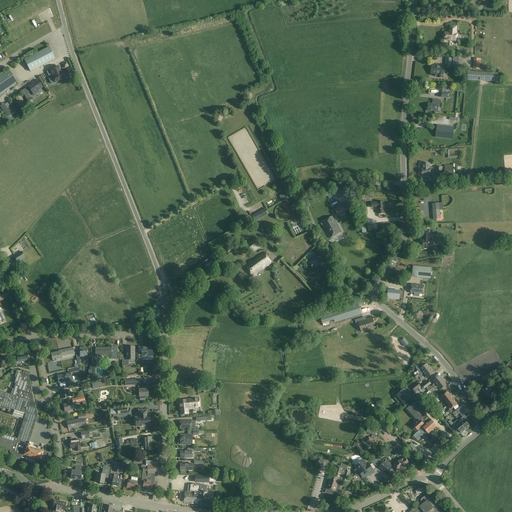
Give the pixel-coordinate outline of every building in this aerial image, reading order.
[(444,40),(456,41),(457,34),(456,34),(457,27),(450,26),(450,33),(445,32),(444,40)] [(31,72),(55,59),(49,47),(25,60),(31,72)] [(453,57),(452,70),(461,71),(462,58),(453,57)] [(432,68),(431,75),(439,76),(439,78),(443,78),(445,66),(433,65),(432,68)] [(62,73),(58,66),(50,70),(47,72),(50,78),(49,79),(51,84),(55,82),(55,83),(64,78),(62,73)] [(0,93),(17,82),(9,70),(0,76),(0,93)] [(467,71),(466,80),(498,82),(498,73),(467,71)] [(38,90),(43,87),(38,80),(28,87),(35,96),(40,92),(38,90)] [(436,108),(440,108),(441,100),(433,100),(432,104),(429,104),(428,111),(436,111),(436,108)] [(445,138),(450,139),(452,139),(453,132),(454,128),(437,126),(436,137),(441,137),(445,138)] [(422,163),(422,165),(422,176),(430,175),(430,163),(422,163)] [(453,166),(445,166),(445,175),(453,175),(453,166)] [(375,221),(376,216),(375,213),(375,210),(378,209),(372,209),(371,207),(371,205),(370,200),(367,200),(367,205),(369,211),(369,215),(371,221),(375,221)] [(372,208),(378,207),(379,214),(384,213),(384,202),(372,203),(372,208)] [(349,204),(344,206),(343,206),(335,210),(337,216),(347,211),(351,209),(349,204)] [(269,215),(266,209),(253,216),(256,222),(269,215)] [(322,222),(330,238),(340,233),(332,217),(322,222)] [(430,230),(423,230),(423,237),(424,237),(424,239),(420,239),(421,244),(423,244),(423,248),(433,248),(432,239),(430,239),(430,230)] [(262,246),(256,238),(246,245),(251,253),(262,246)] [(14,256),(17,263),(25,258),(22,252),(14,256)] [(252,276),(273,263),(266,252),(246,265),(252,276)] [(0,255),(7,267),(12,264),(5,253),(0,255)] [(308,264),(315,270),(322,262),(315,256),(308,264)] [(212,260),(205,265),(209,271),(216,266),(212,260)] [(432,268),(420,267),(414,267),(413,277),(419,277),(431,278),(432,268)] [(423,294),(424,286),(412,284),(411,293),(423,294)] [(387,299),(399,300),(400,292),(388,291),(387,299)] [(320,315),(323,324),(334,320),(335,323),(361,315),(358,304),(320,315)] [(356,324),(359,323),(362,332),(376,328),(373,318),(366,320),(366,317),(355,320),(356,324)] [(405,338),(401,341),(405,347),(409,344),(405,338)] [(112,359),(112,360),(113,360),(113,359),(118,359),(118,348),(113,348),(112,347),(111,347),(111,348),(109,348),(109,350),(107,350),(107,349),(96,349),(96,358),(102,358),(102,356),(109,356),(109,359),(112,359)] [(129,366),(129,360),(135,360),(135,347),(126,347),(126,358),(123,358),(123,366),(129,366)] [(144,363),(144,356),(152,356),(152,347),(142,347),(142,352),(139,352),(139,363),(144,363)] [(75,348),(73,348),(55,352),(55,353),(51,354),(53,360),(53,361),(57,361),(57,359),(62,358),(62,356),(74,354),(73,352),(76,352),(75,348)] [(76,355),(78,365),(81,364),(81,360),(80,360),(80,357),(87,357),(87,348),(80,348),(80,354),(76,355)] [(18,362),(29,361),(28,358),(29,358),(28,354),(27,354),(27,353),(21,354),(17,354),(17,358),(14,359),(15,366),(19,366),(18,362)] [(422,375),(424,373),(432,368),(430,366),(429,367),(427,364),(424,366),(422,363),(416,368),(420,373),(422,375)] [(433,370),(432,368),(424,373),(428,378),(434,373),(432,370),(433,370)] [(70,370),(71,374),(69,374),(69,373),(57,376),(59,384),(70,381),(72,380),(71,376),(78,375),(77,369),(70,370)] [(35,460),(35,459),(41,460),(44,461),(44,460),(47,460),(49,454),(41,451),(42,448),(38,447),(38,448),(33,447),(34,444),(32,443),(31,446),(28,445),(35,422),(38,421),(37,416),(28,372),(24,370),(23,373),(17,371),(15,377),(16,377),(14,383),(16,384),(14,389),(13,389),(11,394),(0,390),(0,408),(3,410),(3,408),(9,410),(9,409),(15,410),(16,408),(27,411),(17,441),(15,441),(0,435),(0,447),(12,451),(11,454),(21,459),(23,454),(29,456),(29,458),(35,460)] [(492,372),(486,375),(486,376),(486,377),(481,379),(483,383),(483,384),(485,383),(484,382),(489,380),(489,381),(495,378),(492,372)] [(433,385),(435,387),(444,380),(443,378),(442,379),(440,376),(434,381),(436,383),(433,385)] [(436,389),(439,388),(441,390),(447,385),(445,383),(446,382),(444,380),(435,387),(436,389)] [(69,388),(68,389),(60,390),(61,394),(61,393),(62,399),(69,398),(68,395),(69,395),(68,392),(70,392),(70,389),(79,387),(78,383),(68,386),(69,388)] [(421,387),(420,386),(418,383),(412,388),(415,392),(421,387)] [(482,390),(485,397),(487,396),(488,399),(493,396),(491,391),(492,391),(490,386),(482,390)] [(401,392),(399,390),(394,394),(397,398),(398,397),(404,404),(411,398),(404,390),(401,392)] [(445,401),(452,395),(451,394),(450,394),(448,392),(442,396),(445,401)] [(430,394),(424,399),(427,404),(434,399),(430,394)] [(445,401),(448,405),(455,400),(453,398),(453,397),(452,395),(445,401)] [(180,408),(187,408),(199,407),(198,399),(179,401),(180,408)] [(455,400),(448,405),(452,409),(459,404),(457,402),(456,403),(455,400)] [(417,419),(424,413),(415,403),(408,409),(417,419)] [(70,414),(69,411),(73,410),(71,404),(64,405),(65,412),(65,411),(66,415),(70,414)] [(464,419),(465,421),(468,419),(459,409),(457,411),(463,418),(464,419)] [(147,414),(147,410),(138,411),(139,417),(135,418),(136,426),(140,426),(140,430),(147,429),(147,426),(150,425),(150,416),(147,417),(147,415),(147,414)] [(431,421),(424,413),(417,419),(419,422),(420,420),(424,425),(425,426),(431,421)] [(69,429),(79,427),(86,425),(85,419),(86,419),(86,414),(78,416),(79,420),(67,422),(69,429)] [(384,415),(378,419),(386,430),(391,427),(384,415)] [(458,421),(460,422),(466,430),(470,426),(465,421),(464,419),(463,418),(458,421)] [(414,426),(418,430),(424,425),(420,420),(419,422),(414,426)] [(423,427),(420,430),(426,436),(429,434),(437,427),(431,420),(431,421),(425,426),(423,427)] [(462,434),(466,430),(460,422),(455,426),(451,420),(448,422),(456,431),(458,429),(462,434)] [(374,439),(376,436),(377,436),(379,430),(369,426),(367,432),(372,435),(371,438),(369,437),(367,442),(377,446),(379,441),(374,439)] [(89,431),(81,432),(82,440),(90,439),(90,437),(93,437),(92,433),(97,432),(97,430),(89,431)] [(192,445),(192,435),(180,435),(180,444),(188,444),(188,445),(192,445)] [(144,438),(145,451),(152,450),(151,437),(144,438)] [(123,446),(122,439),(115,440),(116,447),(123,446)] [(81,451),(79,440),(70,441),(71,449),(76,448),(76,451),(81,451)] [(408,447),(414,457),(419,454),(412,444),(408,447)] [(398,471),(409,465),(406,459),(395,464),(398,471)] [(146,461),(147,467),(147,475),(155,474),(159,474),(158,462),(153,463),(153,461),(146,461)] [(361,476),(362,476),(364,478),(368,475),(369,476),(374,472),(368,463),(366,465),(363,461),(360,463),(359,464),(356,466),(357,468),(356,469),(355,470),(355,471),(355,472),(355,473),(355,474),(355,475),(356,475),(357,476),(358,476),(359,477),(360,476),(361,476)] [(82,472),(81,472),(82,463),(76,462),(76,465),(76,466),(75,471),(72,471),(71,478),(83,480),(84,476),(81,475),(82,472)] [(118,472),(123,473),(124,464),(117,463),(116,470),(118,471),(118,472)] [(383,463),(379,468),(387,473),(391,468),(383,463)] [(154,482),(155,474),(147,475),(147,467),(142,466),(141,478),(142,478),(142,481),(143,481),(141,491),(156,492),(157,482),(154,482)] [(327,489),(336,491),(339,481),(342,482),(343,479),(340,478),(342,473),(344,474),(346,469),(338,466),(336,472),(336,471),(334,476),(331,475),(327,489)] [(103,471),(102,474),(97,473),(96,483),(104,484),(105,478),(108,479),(110,467),(106,467),(106,471),(103,471)] [(209,475),(209,482),(221,483),(224,480),(224,475),(208,474),(208,475),(209,475)] [(114,475),(114,479),(112,485),(120,487),(121,480),(122,476),(119,476),(119,480),(118,479),(119,476),(114,475)] [(194,483),(209,483),(209,482),(209,475),(208,475),(195,475),(194,483)] [(127,487),(133,488),(133,489),(136,489),(137,482),(131,481),(128,481),(127,487)] [(207,491),(194,490),(194,493),(185,492),(184,502),(205,504),(207,491)] [(444,511),(442,511),(436,504),(437,502),(431,495),(426,494),(420,499),(420,503),(422,505),(420,507),(419,506),(413,511),(410,511),(444,511)] [(54,501),(54,502),(52,502),(52,506),(53,507),(53,508),(52,511),(53,511),(59,511),(60,511),(61,510),(65,510),(66,503),(60,501),(60,502),(54,501)]
